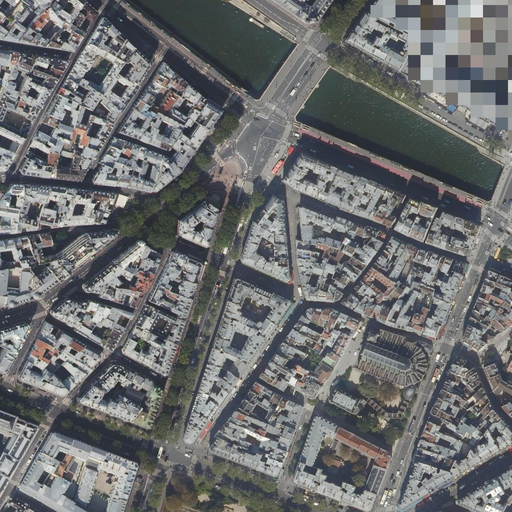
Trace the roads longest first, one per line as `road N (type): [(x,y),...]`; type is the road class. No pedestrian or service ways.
road 1 (residential): [(323,45),(511,146)]
road 2 (residential): [(302,300),(194,464)]
road 3 (secondary): [(446,346),(381,511)]
road 4 (residential): [(82,185),(164,49)]
road 5 (primary): [(413,185),(270,123)]
road 6 (residential): [(8,177),(73,56)]
road 7 (primary): [(194,464),(322,511)]
road 8 (tertiary): [(270,123),(164,205)]
road 9 (primary): [(179,390),(221,263)]
road 10 (residential): [(0,236),(115,224),(127,236)]
road 11 (primary): [(270,123),(164,49)]
